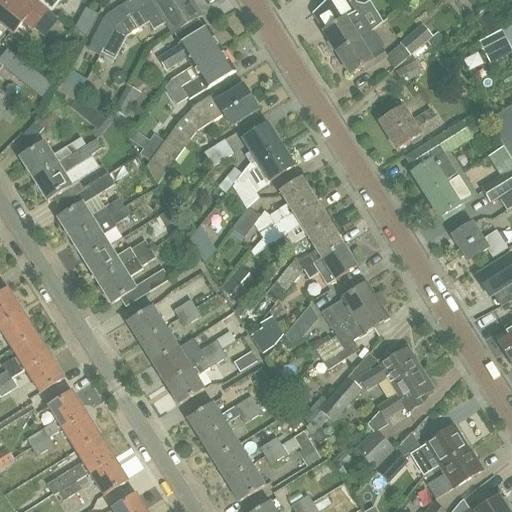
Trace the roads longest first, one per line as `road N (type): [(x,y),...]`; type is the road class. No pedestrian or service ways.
road 1 (residential): [(511,416),(251,0)]
road 2 (residential): [(195,511),(0,197)]
